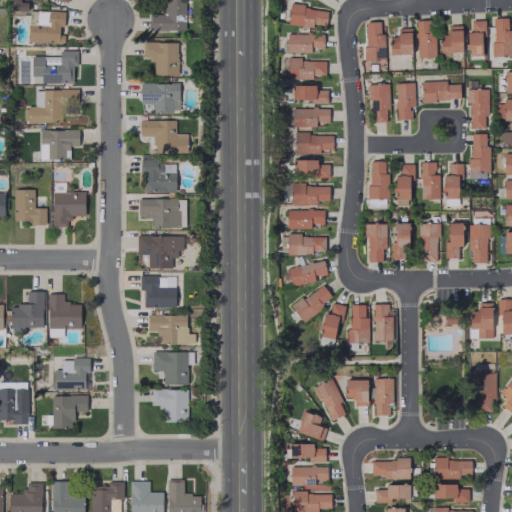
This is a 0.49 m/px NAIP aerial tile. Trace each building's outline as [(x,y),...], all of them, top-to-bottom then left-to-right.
[(148,30),(184,30),(184,0),(164,0),(164,14),(149,13),(148,30)] [(325,25),(327,9),(289,5),(287,24),(313,27),(313,24),(325,25)] [(62,11),(36,10),(36,24),(27,23),(27,41),(63,43),(63,35),(61,34),(62,11)] [(492,56),(511,55),(511,29),(507,29),(506,17),(491,18),(492,56)] [(416,57),(434,57),(433,19),(415,20),(416,57)] [(481,55),(481,35),(484,35),(484,19),(470,20),(471,31),(466,32),(467,55),(481,55)] [(364,59),(384,58),(383,34),(379,34),(379,21),(363,21),(364,59)] [(448,25),(448,34),(439,34),(440,52),(461,51),(461,25),(448,25)] [(390,54),(411,54),(410,30),(389,30),(390,54)] [(310,52),(310,47),(322,48),(323,33),(286,32),(285,52),(310,52)] [(177,74),(177,41),(142,42),(142,59),(153,59),(153,75),(177,74)] [(72,82),(72,65),(76,64),(76,50),(59,50),(59,55),(30,56),(31,83),(72,82)] [(313,79),(313,75),(324,75),(324,60),(286,59),(286,78),(313,79)] [(420,100),(459,99),(459,83),(446,83),(446,80),(420,81),(420,100)] [(178,112),(178,83),(140,82),(139,103),(152,103),(152,111),(178,112)] [(395,119),(410,119),(410,106),(413,106),(413,82),(394,82),(395,119)] [(386,83),(368,84),(369,122),(387,121),(386,83)] [(316,85),(291,84),(291,101),(326,101),(326,89),(315,89),(316,85)] [(486,88),(467,89),(468,128),(483,127),(483,115),(487,114),(486,88)] [(33,89),(33,106),(22,107),(23,123),(61,122),(61,112),(64,112),(64,105),(77,105),(77,89),(33,89)] [(511,100),(495,101),(495,120),(511,119),(511,100)] [(291,126),(315,126),(315,122),(328,122),(328,107),(291,107),(291,126)] [(174,119),(139,120),(139,135),(152,135),(153,153),(186,153),(186,133),(174,133),(174,119)] [(511,146),(511,125),(509,125),(509,131),(501,131),(501,146),(511,146)] [(38,129),(39,158),(69,158),(69,146),(77,145),(77,129),(38,129)] [(294,153),(320,153),(320,149),(332,149),(331,133),(293,134),(294,153)] [(487,133),(469,133),(469,171),(487,171),(487,133)] [(140,174),(143,174),(143,191),(175,191),(175,163),(154,163),(154,154),(140,154),(140,174)] [(503,174),(511,173),(511,154),(503,154),(503,174)] [(328,164),(317,163),(317,159),(294,159),(293,176),(328,177),(328,164)] [(368,198),(387,198),(386,160),(367,161),(368,198)] [(438,198),(438,174),(434,174),(433,161),(419,161),(420,198),(438,198)] [(461,163),(448,162),(448,175),(443,175),(443,197),(457,198),(458,180),(461,180),(461,163)] [(409,163),(399,164),(399,175),(393,175),(394,205),(410,205),(409,163)] [(503,197),(511,197),(511,179),(503,180),(503,197)] [(328,185),(290,184),(289,204),(315,204),(315,200),(328,201),(328,185)] [(44,224),(45,207),(33,207),(33,189),(13,189),(12,220),(29,220),(29,224),(44,224)] [(51,226),(68,225),(68,215),(84,215),(84,191),(51,191),(51,226)] [(151,227),(185,226),(184,197),(137,198),(137,216),(150,215),(151,227)] [(503,225),(511,225),(511,205),(503,205),(503,225)] [(286,228),(310,228),(310,223),(323,223),(322,209),(286,209),(286,228)] [(390,257),(406,258),(407,223),(392,222),(390,257)] [(461,246),(462,222),(448,222),(448,241),(444,241),(443,257),(456,257),(456,246),(461,246)] [(365,223),(365,261),(383,261),(384,223),(365,223)] [(436,261),(437,223),(419,223),(418,260),(436,261)] [(486,262),(487,224),(467,223),(466,250),(470,250),(470,262),(486,262)] [(511,231),(503,231),(503,252),(511,252),(511,231)] [(180,235),(136,234),(136,254),(147,254),(146,268),(171,268),(171,257),(180,257),(180,235)] [(324,235),(279,235),(279,253),(312,254),(312,250),(324,250),(324,235)] [(325,273),(322,259),(286,268),(290,286),(314,280),(313,276),(325,273)] [(174,307),(174,287),(156,287),(156,274),(138,275),(139,289),(142,289),(143,307),(174,307)] [(332,297),(320,283),(291,307),(302,321),(332,297)] [(42,291),(26,291),(26,304),(10,304),(10,333),(24,333),(24,326),(42,326),(42,291)] [(79,328),(80,303),(62,302),(63,293),(47,293),(46,327),(79,328)] [(511,333),(511,309),(509,309),(509,298),(498,298),(498,334),(511,333)] [(491,302),(477,303),(477,311),(468,311),(469,328),(476,328),(476,337),(492,337),(491,302)] [(343,304),(330,303),(329,314),(322,313),(319,344),(332,346),(335,321),(341,322),(343,304)] [(389,303),(371,303),(372,340),(390,340),(389,303)] [(364,304),(348,304),(347,342),(367,343),(368,316),(363,316),(364,304)] [(146,315),(147,331),(158,330),(158,343),(193,343),(193,333),(186,333),(185,314),(146,315)] [(151,370),(162,370),(162,384),(186,384),(186,364),(191,364),(192,351),(151,351),(151,370)] [(88,358),(60,358),(60,369),(53,369),(53,389),(84,390),(84,372),(88,372),(88,358)] [(491,411),(490,399),(494,398),(494,373),(475,374),(475,411),(491,411)] [(390,377),(372,377),(373,415),(390,414),(390,377)] [(329,421),(345,413),(329,378),(312,386),(329,421)] [(366,379),(344,379),(345,397),(353,397),(353,405),(366,405),(366,379)] [(499,394),(505,399),(500,405),(511,413),(511,411),(511,380),(510,380),(499,394)] [(27,382),(0,381),(0,419),(11,419),(11,423),(26,423),(27,382)] [(186,421),(187,389),(151,388),(151,406),(162,406),(162,421),(186,421)] [(85,395),(50,395),(50,427),(72,427),(72,411),(86,411),(85,395)] [(320,416),(302,411),(295,431),(321,440),(325,427),(317,424),(320,416)] [(324,460),(323,447),(313,447),(313,443),(288,443),(288,457),(309,457),(309,461),(324,460)] [(408,477),(408,458),(370,459),(370,478),(408,477)] [(458,478),(458,474),(470,474),(470,458),(432,459),(432,478),(458,478)] [(313,485),(313,480),(326,480),(326,466),(289,465),(289,484),(313,485)] [(198,511),(199,494),(182,494),(182,479),(165,479),(165,511),(198,511)] [(50,511),(83,511),(83,492),(68,492),(68,480),(50,481),(50,511)] [(147,480),(128,480),(128,511),(161,511),(161,491),(148,491),(147,480)] [(40,511),(40,481),(23,482),(23,493),(7,493),(7,511),(40,511)] [(122,481),(106,481),(106,485),(90,485),(90,511),(117,511),(117,499),(122,499),(122,481)] [(467,488),(456,488),(456,484),(432,483),(431,498),(450,498),(450,501),(467,501),(467,488)] [(373,502),(389,502),(389,498),(409,498),(409,484),(384,484),(384,489),(373,489),(373,502)] [(330,492),(291,492),(291,511),(318,511),(318,507),(330,508),(330,492)]
